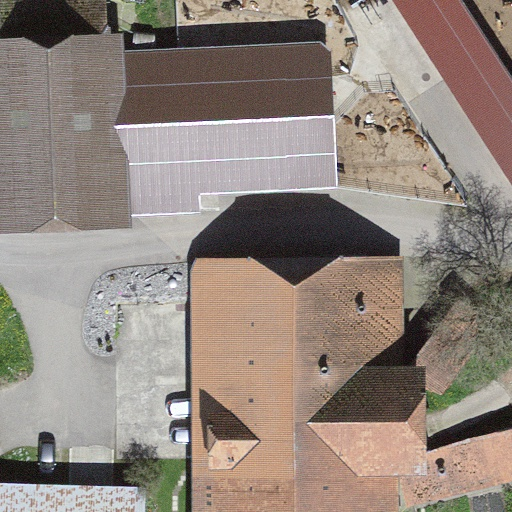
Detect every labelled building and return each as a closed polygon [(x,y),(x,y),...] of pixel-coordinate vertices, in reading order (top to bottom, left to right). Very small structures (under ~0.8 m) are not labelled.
[(0,0),(0,228),(156,220),(155,194),(330,184),(322,35),(97,47),(94,0),(0,0)] [(381,260),(208,260),(208,511),(380,511),(381,460),(399,460),(398,380),(381,380),(381,260)] [(466,310),(422,370),(443,386),(487,325),(466,310)] [(511,472),(511,431),(399,460),(409,499),(511,472)] [(124,502),(0,497),(0,511),(149,511),(150,503),(124,502)]
